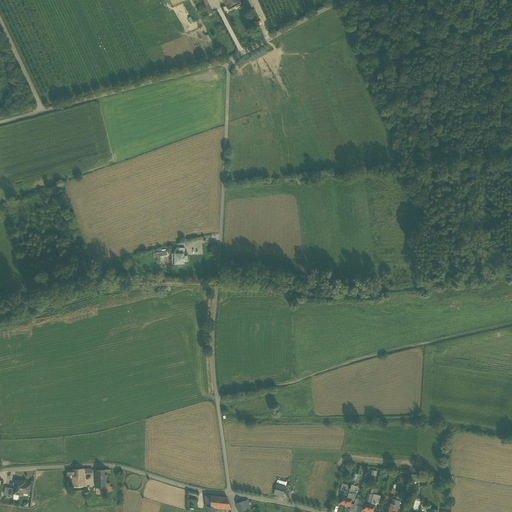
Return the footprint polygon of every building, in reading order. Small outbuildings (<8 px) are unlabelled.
[(198,0),(205,11),(207,16),(213,13),(215,12),(214,10),(212,12),(206,0),(198,0)] [(241,4),(238,0),(236,0),(226,6),(228,10),(241,4)] [(265,49),(249,58),(251,61),(267,53),(265,49)] [(174,255),(175,265),(183,265),(183,263),(185,262),(185,257),(183,257),(183,255),(179,255),(174,255)] [(96,470),(96,488),(106,487),(106,476),(106,470),(96,470)] [(73,478),(73,486),(85,486),(84,473),(72,473),(73,475),(73,478)] [(13,494),(14,494),(19,495),(20,492),(23,492),(29,494),(30,485),(24,484),(21,483),(21,481),(16,480),(14,489),(13,494)] [(273,495),(283,497),(285,486),(276,484),(273,495)] [(7,495),(13,496),(14,494),(13,494),(14,489),(8,488),(5,487),(3,494),(7,495)] [(340,504),(345,505),(350,488),(347,488),(346,487),(345,491),(343,496),(343,495),(340,504)] [(350,488),(345,505),(349,506),(350,503),(351,500),(351,499),(354,500),(356,491),(350,488)] [(370,494),(369,494),(367,502),(366,502),(363,511),(368,511),(373,495),(370,494)] [(380,496),(376,494),(373,494),(373,495),(368,511),(372,511),(373,510),(374,508),(374,507),(375,503),(378,504),(380,496)] [(231,509),(227,497),(210,495),(211,507),(214,508),(231,509)] [(236,503),(238,511),(241,511),(250,509),(247,499),(236,503)] [(395,500),(394,504),(391,511),(396,511),(399,501),(395,500)] [(349,510),(355,511),(357,506),(354,504),(351,504),(350,503),(349,506),(350,507),(349,510)]
